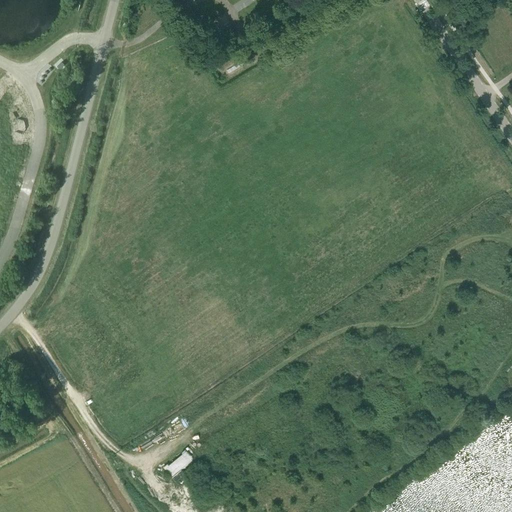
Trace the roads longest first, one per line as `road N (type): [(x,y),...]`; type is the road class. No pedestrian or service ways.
road 1 (unclassified): [(0,327),(25,298),(51,244),(115,0)]
road 2 (track): [(10,317),(27,326),(114,449),(142,462),(179,439)]
road 3 (tertiary): [(511,135),(419,0)]
